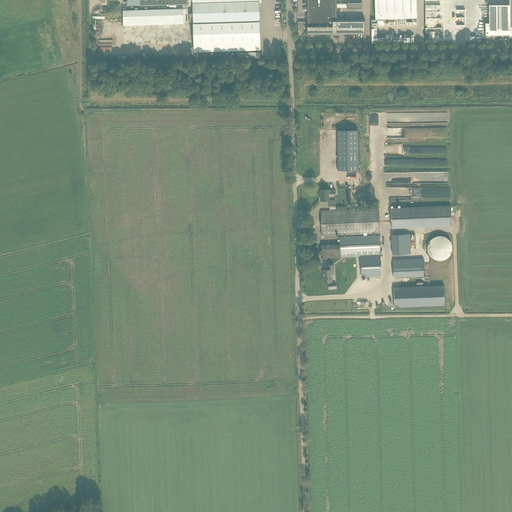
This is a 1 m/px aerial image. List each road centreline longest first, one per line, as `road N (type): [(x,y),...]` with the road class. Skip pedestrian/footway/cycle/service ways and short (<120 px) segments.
road 1 (track): [(304,511),(298,318),(511,315)]
road 2 (unclassified): [(298,318),(290,49)]
road 3 (unclassified): [(290,49),(511,48)]
